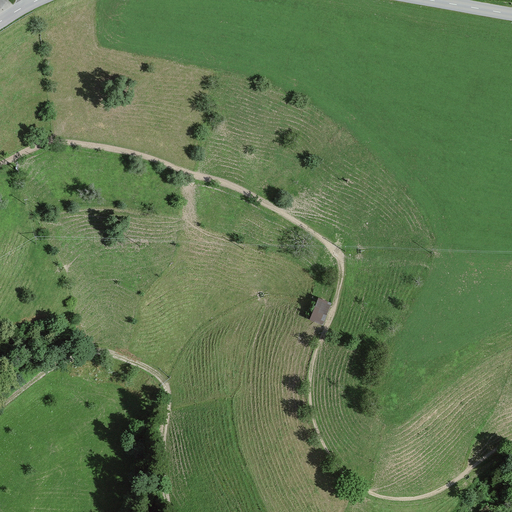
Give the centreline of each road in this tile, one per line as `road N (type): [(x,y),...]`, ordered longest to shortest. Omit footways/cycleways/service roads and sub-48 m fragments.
road 1 (track): [(507,442),(424,498),(393,501),(362,491),(337,470),(313,423),(307,379),(341,276),(337,256),(319,239),(256,201),(126,152),(58,143),(0,167)]
road 2 (track): [(0,407),(80,354),(116,355),(153,371),(169,395),(162,438),(169,511)]
